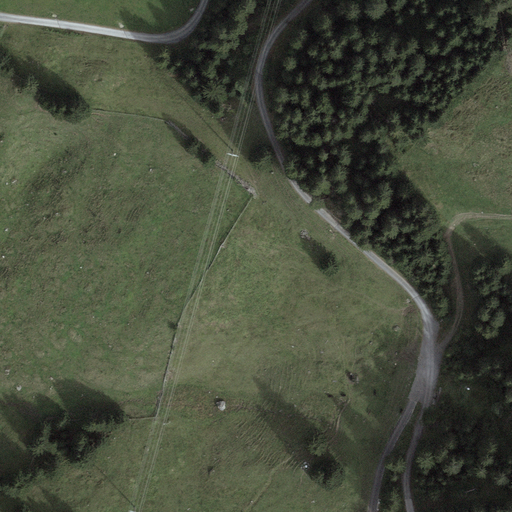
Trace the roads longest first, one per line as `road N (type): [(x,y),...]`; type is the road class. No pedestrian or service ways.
road 1 (track): [(419,387),(433,347),(425,307),(308,196),(275,147),(258,93),(264,52),(304,0)]
road 2 (track): [(207,0),(190,28),(171,36),(0,15)]
road 3 (track): [(415,511),(408,477),(430,395),(419,387)]
road 4 (track): [(419,387),(381,471),(375,511)]
